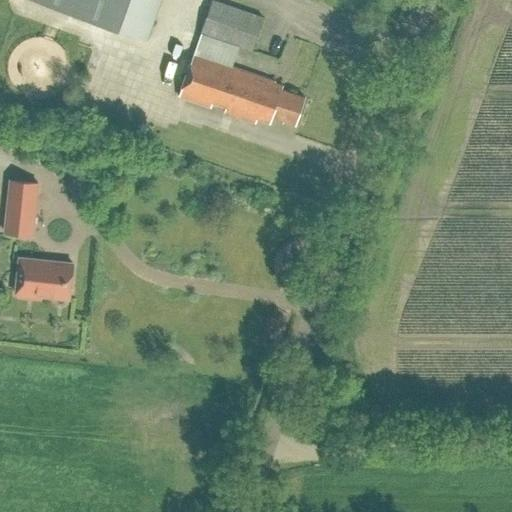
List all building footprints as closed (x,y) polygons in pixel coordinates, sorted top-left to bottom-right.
[(36,0),(145,39),(152,19),(125,9),(127,0),(36,0)] [(265,17),(219,0),(213,0),(201,34),(252,52),(265,17)] [(180,96),(210,107),(212,103),(225,107),(224,112),(255,123),(257,118),(271,123),(273,115),(296,123),(305,97),(283,89),(284,85),(274,82),(275,80),(196,52),(180,96)] [(78,87),(83,72),(74,69),(68,83),(78,87)] [(12,124),(0,123),(0,134),(11,135),(12,124)] [(33,234),(38,183),(11,181),(6,232),(33,234)] [(68,300),(72,264),(19,258),(15,294),(19,294),(19,296),(39,299),(40,297),(68,300)]
